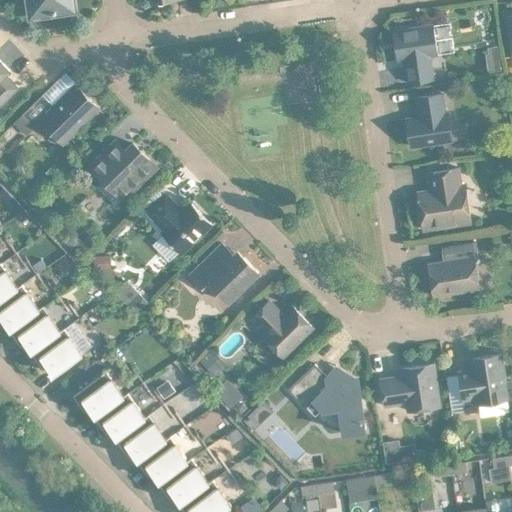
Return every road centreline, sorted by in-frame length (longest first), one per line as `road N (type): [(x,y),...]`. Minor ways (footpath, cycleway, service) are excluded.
road 1 (residential): [(102,38),(113,75),(348,314),(404,325)]
road 2 (residential): [(404,325),(357,0)]
road 3 (residential): [(336,0),(124,31)]
road 4 (residential): [(142,511),(0,368)]
